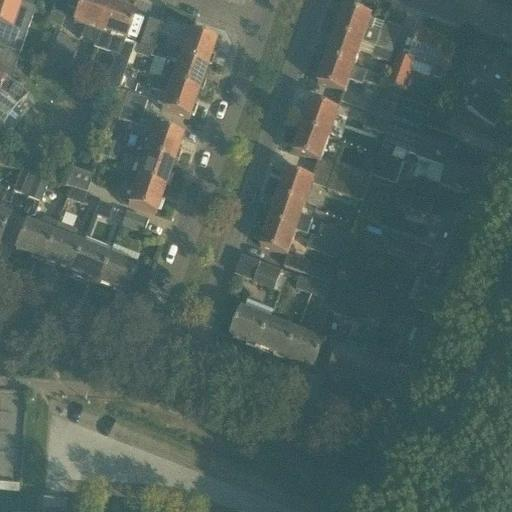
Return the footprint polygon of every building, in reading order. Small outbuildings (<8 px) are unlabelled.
[(0,0),(0,27),(14,32),(25,36),(34,10),(19,5),(3,0),(0,0)] [(55,0),(50,16),(64,21),(70,0),(55,0)] [(94,45),(108,7),(88,0),(81,0),(72,26),(83,30),(79,40),(94,45)] [(118,59),(124,44),(134,16),(108,7),(94,45),(93,50),(118,59)] [(392,56),(395,49),(401,30),(384,24),(380,36),(367,32),(371,19),(344,10),(339,24),(336,24),(334,31),(336,33),(335,36),(362,45),(375,50),(392,56)] [(50,16),(47,26),(60,30),(64,21),(50,16)] [(148,21),(141,40),(139,47),(152,51),(161,26),(148,21)] [(187,35),(179,61),(206,70),(215,44),(187,35)] [(354,70),(362,45),(335,36),(326,60),(354,70)] [(411,63),(433,71),(430,81),(443,86),(455,52),(444,48),(445,45),(419,36),(411,60),(410,63),(411,63)] [(47,65),(68,73),(73,58),(63,55),(68,40),(58,37),(47,65)] [(148,61),(152,51),(139,47),(135,57),(148,61)] [(18,56),(0,49),(0,128),(3,126),(2,125),(14,109),(26,98),(19,91),(9,83),(18,56)] [(375,50),(372,58),(389,64),(392,56),(375,50)] [(408,72),(411,63),(410,63),(411,60),(398,55),(392,74),(387,88),(405,94),(413,73),(408,72)] [(197,95),(206,70),(179,61),(167,57),(159,81),(197,95)] [(382,80),(354,70),(326,60),(318,85),(345,96),(350,82),(362,87),(363,83),(379,89),(382,80)] [(511,100),(511,74),(494,62),(464,109),(494,128),(511,100)] [(86,70),(82,79),(94,83),(97,74),(86,70)] [(151,92),(166,97),(161,112),(188,121),(197,95),(159,81),(155,80),(151,92)] [(115,106),(116,107),(142,115),(147,102),(120,92),(115,106)] [(395,109),(392,117),(428,130),(436,108),(401,95),(395,109)] [(373,101),(369,114),(391,122),(392,117),(395,109),(373,101)] [(302,130),(330,139),(339,114),(311,104),(302,130)] [(138,129),(142,115),(116,107),(112,119),(138,129)] [(363,129),(385,137),(391,122),(369,114),(363,129)] [(392,117),(391,122),(385,137),(382,145),(384,146),(396,150),(418,158),(417,161),(447,172),(442,187),(486,203),(498,171),(455,156),(460,142),(428,130),(392,117)] [(302,130),(293,155),(321,165),(330,139),(302,130)] [(155,131),(146,156),(172,166),(181,140),(155,131)] [(372,178),(391,185),(396,187),(404,164),(393,160),(396,150),(384,146),(372,178)] [(137,182),(163,192),(172,166),(146,156),(137,182)] [(337,166),(332,180),(367,193),(372,178),(337,166)] [(64,188),(70,191),(84,195),(91,177),(70,170),(64,188)] [(25,198),(34,177),(20,172),(12,193),(25,198)] [(305,209),(306,206),(314,184),(286,174),(278,199),(305,209)] [(34,177),(25,198),(39,203),(48,182),(34,177)] [(362,205),(367,193),(332,180),(328,192),(362,205)] [(155,217),(163,192),(137,182),(128,207),(155,217)] [(84,195),(70,191),(66,202),(81,207),(84,195)] [(433,204),(400,193),(396,207),(429,218),(433,204)] [(296,233),(307,237),(312,222),(302,218),(305,209),(278,199),(269,223),(296,233)] [(0,201),(0,240),(12,211),(0,206),(0,205),(1,202),(0,201)] [(113,211),(97,206),(93,217),(109,222),(113,211)] [(143,236),(147,223),(125,215),(121,228),(143,236)] [(14,253),(42,264),(57,226),(44,221),(40,232),(25,226),(14,253)] [(447,221),(436,252),(465,262),(476,232),(447,221)] [(296,233),(269,223),(260,249),(287,259),(296,233)] [(42,264),(70,275),(80,248),(71,244),(75,233),(57,226),(42,264)] [(317,241),(340,250),(345,236),(322,228),(317,241)] [(396,237),(391,251),(414,259),(419,245),(396,237)] [(70,275),(97,286),(108,259),(106,258),(110,249),(85,239),(82,249),(80,248),(70,275)] [(340,250),(317,241),(311,239),(306,251),(336,261),(340,250)] [(436,252),(425,282),(454,292),(465,262),(436,252)] [(136,270),(108,259),(97,286),(125,297),(136,270)] [(315,267),(311,279),(328,285),(333,274),(315,267)] [(258,270),(253,284),(271,291),(281,295),(286,281),(279,278),(258,270)] [(315,285),(299,279),(295,290),(311,296),(315,285)] [(415,311),(417,312),(444,322),(454,292),(425,282),(415,311)] [(315,285),(311,296),(327,302),(331,291),(315,285)] [(386,311),(394,315),(399,302),(376,293),(372,306),(386,311)] [(343,320),(351,299),(338,294),(330,315),(343,320)] [(351,299),(343,320),(357,325),(364,303),(351,299)] [(369,305),(365,318),(381,324),(386,311),(372,306),(369,305)] [(386,311),(381,324),(398,330),(402,318),(394,315),(386,311)] [(259,350),(269,323),(242,312),(231,339),(259,350)] [(285,361),(296,334),(269,323),(259,350),(285,361)] [(413,344),(416,345),(434,353),(440,339),(418,330),(413,344)] [(285,361),(313,372),(324,345),(296,334),(285,361)] [(372,349),(367,363),(356,389),(383,400),(399,359),(372,349)] [(328,378),(356,389),(367,363),(339,351),(328,378)] [(427,371),(399,359),(383,400),(411,411),(427,371)] [(42,510),(65,511),(66,502),(43,500),(42,510)]
